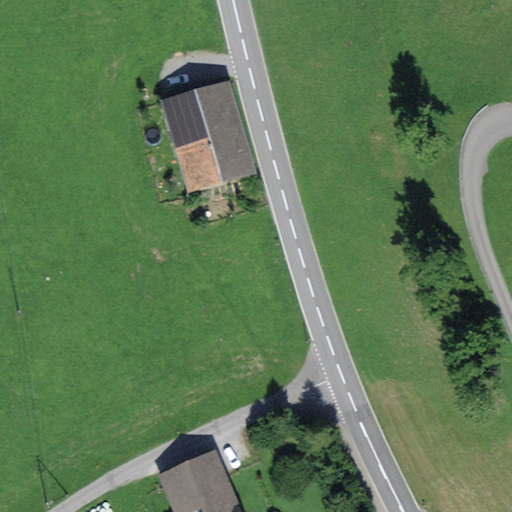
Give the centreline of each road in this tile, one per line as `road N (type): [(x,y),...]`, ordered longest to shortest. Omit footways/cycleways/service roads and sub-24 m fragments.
road 1 (secondary): [(232,0),(343,380)]
road 2 (residential): [(343,380),(165,452),(62,511)]
road 3 (unclassified): [(511,119),(495,122),(477,141),(471,177),(476,220),(511,319)]
road 4 (secondary): [(343,380),(404,511)]
